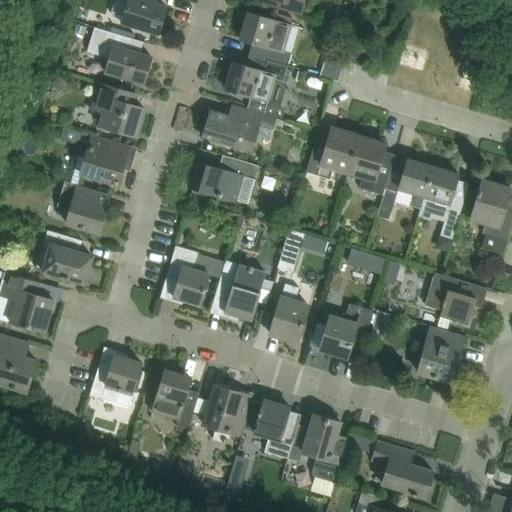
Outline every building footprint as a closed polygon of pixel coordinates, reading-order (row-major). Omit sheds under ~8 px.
[(158,34),(166,7),(154,3),(155,0),(114,0),(110,15),(122,18),(121,22),(158,34)] [(263,0),(263,4),(277,9),(293,13),(299,15),(303,0),(263,0)] [(282,51),(290,25),(293,13),(277,9),(274,20),(247,12),(239,39),(252,43),(248,54),(287,66),(291,53),(282,51)] [(143,84),(151,57),(139,53),(143,42),(94,27),(86,51),(109,58),(104,72),(143,84)] [(283,78),(287,66),(248,54),(245,66),(232,62),(224,89),(225,89),(267,102),(275,76),(283,78)] [(136,135),(144,109),(132,105),(135,94),(99,83),(92,108),(103,111),(99,125),(136,135)] [(268,140),(275,117),(233,104),(229,116),(210,110),(202,137),(250,151),(255,136),(268,140)] [(132,147),(63,127),(59,138),(81,145),(78,156),(85,158),(80,174),(116,184),(121,169),(125,170),(132,147)] [(347,172),(357,135),(331,127),(329,135),(317,131),(305,172),(329,179),(332,167),(347,172)] [(385,143),(381,142),(357,135),(347,172),(362,176),(358,187),(382,195),(393,160),(395,154),(383,151),(385,143)] [(247,204),(258,166),(222,155),(218,168),(195,161),(187,186),(235,201),(235,200),(247,204)] [(419,208),(432,166),(407,158),(405,163),(393,160),(382,195),(376,216),(388,220),(398,188),(412,192),(408,205),(419,208)] [(468,183),(456,180),(458,173),(432,166),(419,208),(417,216),(430,220),(436,199),(449,203),(439,235),(451,239),(468,183)] [(98,233),(109,195),(64,181),(56,205),(69,209),(65,223),(98,233)] [(511,211),(503,209),(509,189),(482,181),(479,191),(477,190),(475,195),(478,196),(471,218),(485,222),(478,246),(502,253),(511,219),(511,211)] [(292,272),(303,234),(288,229),(277,267),(292,272)] [(83,283),(91,256),(78,252),(81,241),(47,230),(35,269),(83,283)] [(199,305),(208,274),(219,278),(224,260),(175,246),(159,297),(161,298),(165,281),(176,284),(172,297),(199,305)] [(224,260),(219,278),(210,308),(250,320),(265,272),(252,268),(253,266),(248,265),(248,267),(224,260)] [(43,332),(53,300),(36,295),(39,282),(5,272),(0,287),(0,295),(15,300),(9,321),(43,332)] [(481,307),(486,288),(434,272),(424,305),(441,310),(439,315),(467,324),(473,304),(481,307)] [(284,283),(269,334),(296,342),(307,305),(294,301),(298,288),(284,283)] [(351,340),(362,343),(362,344),(372,310),(348,303),(343,320),(329,315),(319,349),(346,357),(351,340)] [(382,339),(389,314),(376,310),(369,335),(382,339)] [(450,381),(455,364),(458,351),(459,352),(463,336),(464,337),(464,336),(430,326),(417,372),(450,381)] [(0,383),(25,392),(35,360),(24,357),(28,342),(0,333),(0,383)] [(115,355),(116,351),(103,347),(89,395),(128,407),(132,393),(131,393),(140,363),(115,355)] [(187,389),(190,378),(164,370),(151,411),(177,419),(175,426),(187,429),(198,392),(187,389)] [(240,435),(253,390),(252,390),(250,395),(239,392),(239,393),(213,385),(202,424),(215,428),(212,439),(225,443),(229,431),(240,435)] [(264,451),(287,458),(298,424),(285,420),(289,407),(263,399),(259,411),(258,411),(257,414),(258,415),(253,432),(268,437),(264,451)] [(339,422),(335,420),(313,414),(302,452),(314,456),(310,471),(313,476),(334,482),(347,438),(336,435),(339,422)] [(424,497),(432,470),(405,462),(408,450),(378,441),(378,442),(355,435),(351,446),(374,453),(372,460),(387,465),(382,484),(424,497)] [(397,501),(361,490),(354,511),(394,511),(397,501)] [(511,511),(511,503),(509,511),(508,511),(489,506),(486,511),(511,511)]
